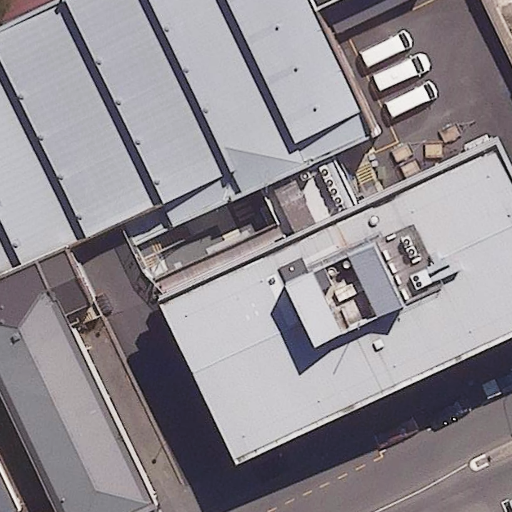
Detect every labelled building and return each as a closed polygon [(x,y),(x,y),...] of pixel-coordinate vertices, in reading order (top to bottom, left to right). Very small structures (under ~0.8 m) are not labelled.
[(368,129),(314,12),(308,0),(58,0),(0,27),(0,300),(65,270),(368,129)] [(0,0),(0,27),(58,0),(0,0)] [(308,0),(314,12),(337,0),(308,0)] [(511,312),(511,133),(508,125),(165,288),(238,442),(511,312)] [(65,270),(0,300),(0,378),(52,492),(147,449),(65,270)] [(0,378),(0,511),(6,511),(52,492),(0,378)]
